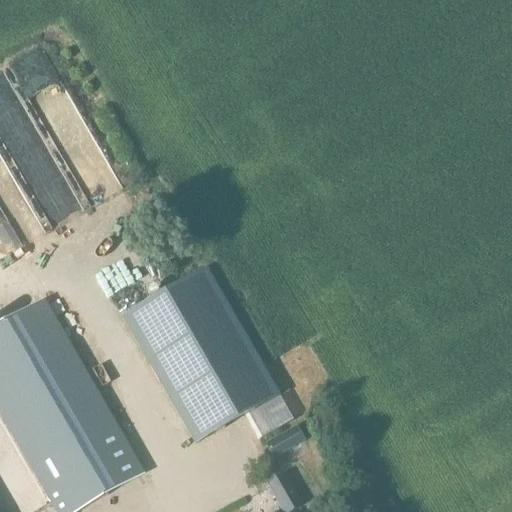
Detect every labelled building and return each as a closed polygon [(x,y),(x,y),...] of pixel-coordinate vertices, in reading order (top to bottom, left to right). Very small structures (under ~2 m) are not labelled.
[(6,200),(17,193),(0,164),(0,207),(16,235),(32,226),(27,218),(20,222),(6,200)] [(194,445),(277,398),(205,271),(122,319),(194,445)] [(43,302),(0,327),(0,418),(53,511),(78,511),(142,475),(43,302)] [(273,461),(289,451),(281,437),(265,446),(273,461)] [(238,489),(261,481),(253,459),(230,466),(238,489)] [(292,511),(300,508),(282,476),(266,485),(280,510),(278,511),(292,511)]
